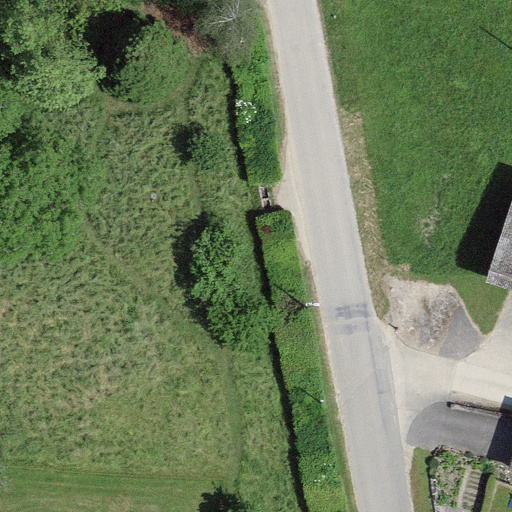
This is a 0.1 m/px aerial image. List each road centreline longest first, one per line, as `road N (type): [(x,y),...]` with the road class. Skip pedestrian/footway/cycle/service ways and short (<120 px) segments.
road 1 (tertiary): [(375,511),(280,0)]
road 2 (unknown): [(345,346),(511,389)]
